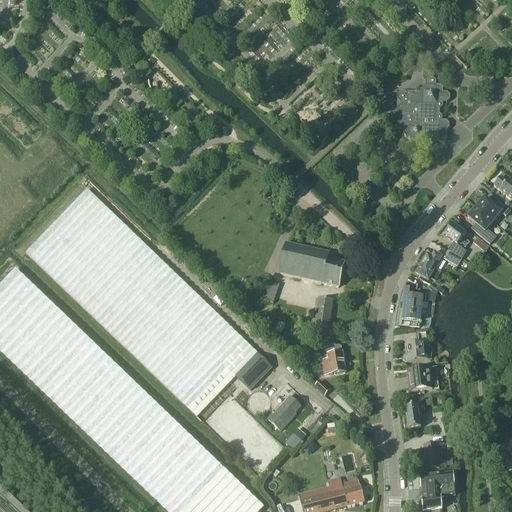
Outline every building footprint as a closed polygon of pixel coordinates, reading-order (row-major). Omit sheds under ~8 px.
[(389,117),(389,121),(392,124),(396,124),(396,128),(399,131),(403,132),(403,136),(406,139),(410,139),(410,143),(413,146),(417,146),(420,143),(424,143),(427,146),(431,146),(435,143),(435,139),(439,139),(442,136),(442,132),(446,132),(449,130),(449,125),(446,122),(442,122),(442,118),(439,115),(439,111),(442,108),(442,104),(446,104),(449,101),(450,97),(447,94),(443,94),(443,90),(441,88),(440,87),(436,86),(436,82),(433,79),(428,79),(425,82),(425,86),(421,86),(418,89),(418,93),(414,93),(411,96),(407,96),(404,93),(400,93),(398,95),(397,96),(397,100),(400,103),(400,107),(396,110),(396,114),(392,114),(389,117)] [(257,355),(32,138),(0,170),(0,229),(197,419),(236,378),(257,355)] [(501,179),(493,187),(500,192),(499,192),(511,203),(511,185),(508,182),(507,184),(501,179)] [(510,213),(499,204),(497,206),(494,204),(492,206),(484,199),(481,203),(480,202),(475,208),(493,224),(501,214),(505,218),(510,213)] [(486,232),(493,224),(475,208),(469,215),(470,216),(467,219),(475,226),(473,228),(475,229),(473,232),(490,246),(496,239),(486,232)] [(448,230),(444,235),(445,236),(444,237),(453,243),(448,253),(461,261),(466,253),(457,247),(466,235),(459,229),(457,231),(452,227),(449,231),(448,230)] [(476,238),(473,242),(485,252),(489,248),(476,238)] [(338,289),(344,264),(328,259),(329,255),(286,245),(279,276),(338,289)] [(461,261),(448,253),(443,260),(457,268),(461,261)] [(435,270),(441,259),(442,258),(434,254),(431,258),(427,255),(422,263),(435,270)] [(441,273),(435,270),(422,263),(416,274),(428,282),(430,279),(435,283),(441,273)] [(261,506),(15,271),(0,286),(0,354),(164,511),(264,511),(260,508),(261,506)] [(277,293),(279,286),(267,283),(265,289),(277,293)] [(275,299),(277,293),(265,289),(263,295),(275,299)] [(404,300),(402,322),(403,322),(403,321),(409,322),(409,328),(419,329),(422,303),(425,304),(426,294),(417,293),(417,291),(404,290),(403,300),(404,300)] [(273,305),(275,299),(263,295),(261,301),(273,305)] [(329,330),(332,302),(318,300),(315,328),(329,330)] [(427,362),(426,345),(405,348),(407,364),(427,362)] [(332,346),(313,349),(314,356),(317,356),(317,354),(321,353),(322,355),(323,362),(321,363),(324,377),(330,376),(345,374),(343,361),(345,360),(344,357),(342,356),(342,355),(341,349),(339,348),(332,349),(332,346)] [(250,392),(272,369),(257,355),(236,378),(250,392)] [(431,381),(430,370),(408,373),(409,384),(431,381)] [(432,391),(431,381),(409,384),(410,394),(432,391)] [(330,391),(320,382),(315,388),(324,397),(330,391)] [(232,393),(241,403),(248,396),(238,387),(232,393)] [(291,419),(300,409),(289,399),(268,422),(280,433),(292,420),(291,419)] [(420,429),(417,407),(404,409),(407,431),(420,429)] [(294,435),(286,445),(292,451),(301,441),(294,435)] [(451,466),(450,448),(444,448),(443,445),(423,447),(425,472),(438,471),(438,467),(451,466)] [(422,467),(420,457),(411,458),(413,469),(422,467)] [(455,497),(453,475),(420,478),(421,490),(422,490),(422,500),(423,511),(442,510),(441,498),(455,497)] [(332,511),(364,504),(360,488),(359,489),(357,482),(341,486),(340,480),(328,483),(329,489),(299,497),(302,511),(332,511)]
